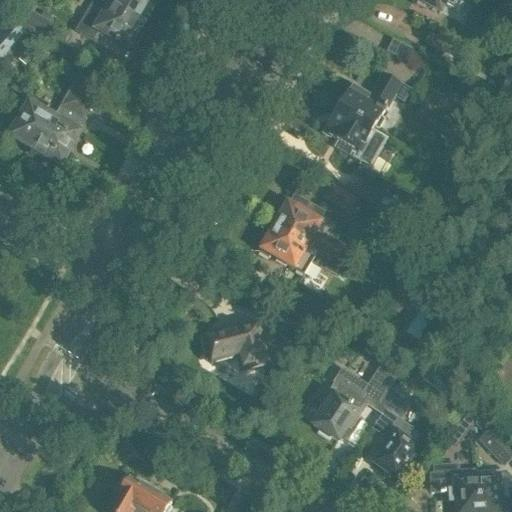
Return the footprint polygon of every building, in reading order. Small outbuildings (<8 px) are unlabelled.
[(142,24),(104,2),(100,0),(94,0),(82,22),(86,24),(79,35),(121,59),(127,49),(128,49),(142,24)] [(105,0),(104,2),(142,24),(156,0),(105,0)] [(414,0),(415,0),(413,3),(422,8),(428,11),(430,9),(432,10),(439,14),(444,5),(449,7),(451,9),(456,0),(414,0)] [(476,3),(467,18),(482,27),(490,12),(476,3)] [(498,15),(508,20),(511,12),(502,7),(498,15)] [(33,14),(23,32),(44,44),(47,38),(64,48),(71,36),(69,35),(72,30),(43,14),(40,18),(33,14)] [(507,21),(508,20),(498,15),(494,22),(504,27),(507,21)] [(12,23),(0,37),(0,63),(25,34),(12,23)] [(40,44),(25,35),(11,59),(26,68),(40,44)] [(511,67),(497,94),(503,98),(511,102),(511,67)] [(52,120),(34,152),(60,167),(78,135),(77,134),(76,133),(79,128),(81,129),(82,127),(85,121),(83,120),(95,99),(91,97),(90,96),(97,85),(79,75),(73,86),(72,86),(53,120),(52,120)] [(350,88),(336,112),(373,132),(393,97),(398,100),(404,104),(411,91),(400,85),(399,86),(383,77),(370,100),(350,88)] [(412,95),(405,106),(416,112),(422,101),(412,95)] [(32,99),(10,138),(34,152),(52,120),(43,115),(47,107),(32,99)] [(461,121),(472,127),(480,114),(469,107),(461,121)] [(336,112),(323,135),(340,145),(339,147),(336,152),(359,165),(358,167),(369,173),(387,141),(373,132),(336,112)] [(397,221),(406,206),(365,182),(356,197),(397,221)] [(349,215),(357,200),(332,186),(323,200),(349,215)] [(281,215),(274,229),(310,249),(310,250),(321,255),(337,264),(347,269),(356,254),(339,244),(337,249),(313,236),(320,225),(319,225),(323,217),(325,214),(294,196),(288,206),(287,206),(285,209),(282,207),(279,213),(281,215)] [(274,229),(258,254),(271,262),(273,259),(303,277),(311,264),(330,275),(337,264),(321,255),(310,250),(310,249),(274,229)] [(310,329),(323,307),(293,290),(281,312),(310,329)] [(270,337),(291,349),(303,328),(303,327),(283,316),(270,337)] [(241,366),(243,365),(245,373),(270,366),(260,326),(258,327),(258,326),(250,328),(234,332),(233,332),(203,340),(205,346),(210,365),(223,362),(237,358),(240,363),(241,366)] [(337,444),(363,405),(367,399),(379,407),(393,386),(401,371),(385,361),(368,387),(342,370),(333,384),(334,385),(334,386),(324,401),(319,408),(324,411),(313,427),(326,436),(337,444)] [(419,380),(421,377),(422,372),(417,368),(411,370),(409,374),(408,379),(414,383),(419,380)] [(385,411),(372,430),(390,443),(373,466),(386,476),(395,482),(396,479),(417,451),(416,451),(404,442),(408,437),(412,430),(401,422),(415,402),(401,392),(387,412),(385,411)] [(464,415),(453,407),(446,418),(457,425),(464,415)] [(478,442),(504,469),(511,460),(511,451),(481,420),(475,425),(484,435),(478,442)] [(434,476),(431,477),(432,496),(440,495),(442,495),(442,497),(442,505),(440,505),(434,506),(434,511),(477,511),(477,497),(476,482),(475,473),(457,474),(457,468),(434,469),(434,476)] [(494,481),(476,482),(477,497),(477,511),(511,511),(511,502),(511,497),(511,490),(511,489),(511,482),(504,474),(493,475),(494,481)] [(165,511),(169,506),(128,482),(119,497),(117,501),(110,511),(165,511)] [(230,495),(216,487),(211,497),(225,505),(230,495)]
